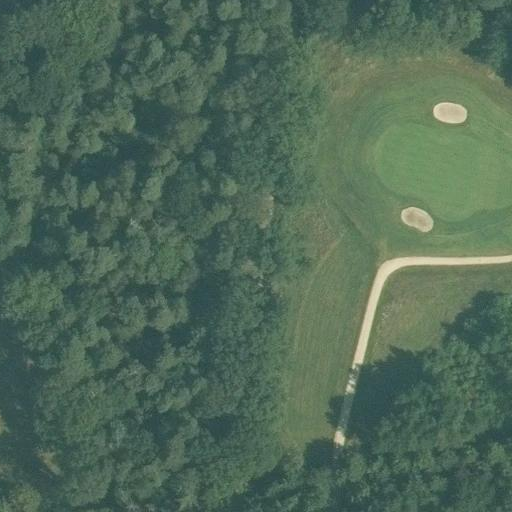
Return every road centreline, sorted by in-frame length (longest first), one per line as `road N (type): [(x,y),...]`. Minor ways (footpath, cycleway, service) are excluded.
road 1 (unclassified): [(194,511),(222,502),(292,0)]
road 2 (track): [(222,502),(511,463)]
